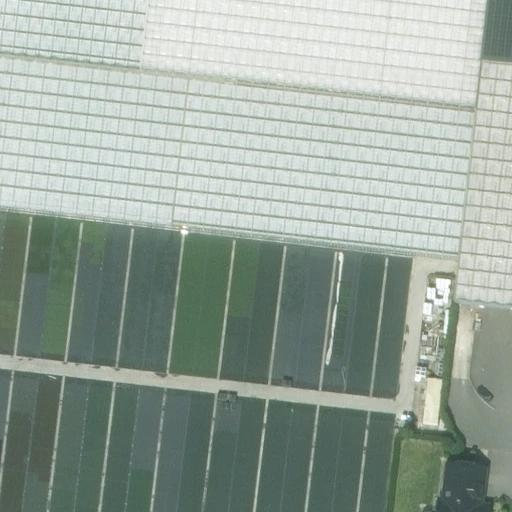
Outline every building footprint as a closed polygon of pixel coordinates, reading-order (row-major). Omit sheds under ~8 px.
[(148,0),(0,0),(0,59),(140,75),(148,0)] [(237,86),(242,39),(244,29),(263,31),(266,0),(165,0),(156,77),(190,81),(237,86)] [(376,0),(278,0),(275,33),(372,45),(376,0)] [(455,0),(388,0),(384,45),(450,53),(455,0)] [(237,86),(190,81),(172,231),(458,263),(481,67),(242,39),(237,86)] [(0,210),(172,231),(190,81),(156,77),(140,75),(0,59),(0,210)] [(511,70),(481,67),(458,263),(453,306),(511,312),(511,70)] [(484,473),(448,469),(443,506),(439,505),(437,511),(488,511),(479,510),(484,473)]
